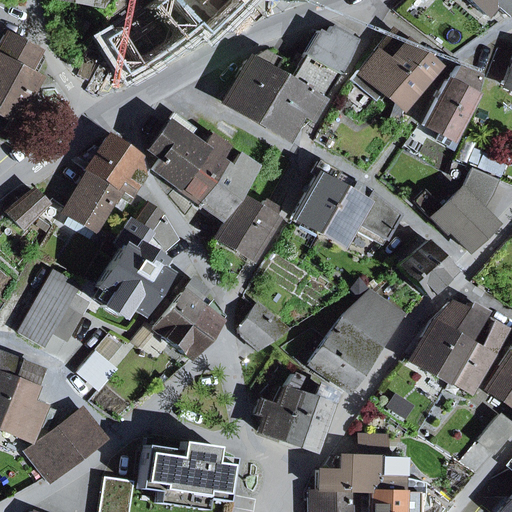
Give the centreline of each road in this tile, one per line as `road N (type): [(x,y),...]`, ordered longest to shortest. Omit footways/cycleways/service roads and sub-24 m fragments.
road 1 (residential): [(227,334),(121,436),(9,511)]
road 2 (residential): [(342,0),(240,41),(103,116)]
road 3 (residential): [(455,278),(296,485)]
road 4 (residential): [(103,116),(136,153),(227,305),(227,334)]
road 5 (residential): [(227,334),(247,447),(296,485)]
road 6 (residential): [(103,116),(53,59),(34,0)]
road 7 (residential): [(103,116),(0,198)]
